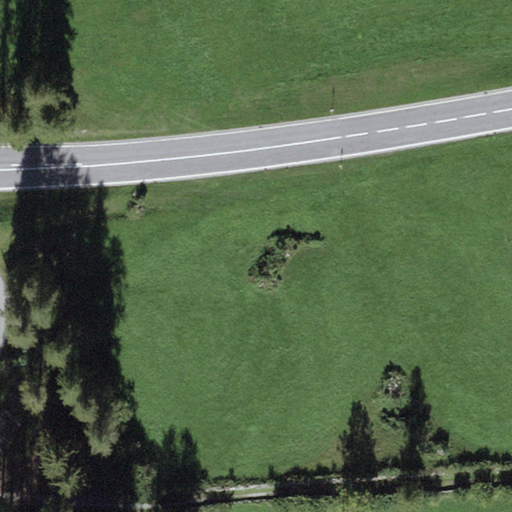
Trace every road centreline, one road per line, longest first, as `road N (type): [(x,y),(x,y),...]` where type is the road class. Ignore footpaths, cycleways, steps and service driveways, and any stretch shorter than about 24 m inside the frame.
road 1 (primary): [(0,167),(242,150),(511,108)]
road 2 (track): [(511,477),(0,490)]
